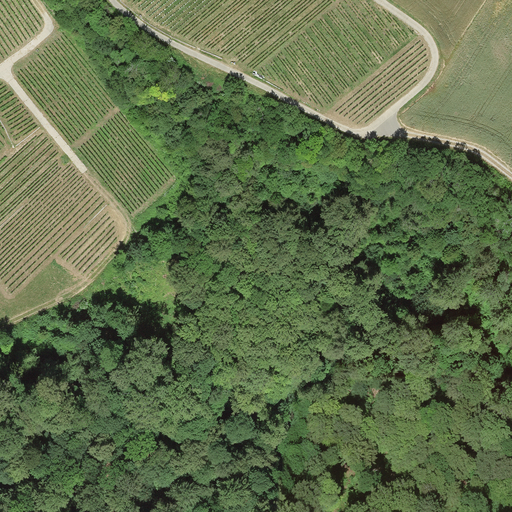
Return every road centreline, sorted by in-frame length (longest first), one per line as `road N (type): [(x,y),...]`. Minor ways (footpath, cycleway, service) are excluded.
road 1 (track): [(117,0),(175,41),(312,113),(381,128)]
road 2 (track): [(0,344),(47,328),(77,305),(174,204)]
road 3 (track): [(382,0),(417,24),(435,55),(381,128)]
road 4 (track): [(381,128),(469,139),(511,163)]
road 5 (track): [(0,64),(85,168)]
